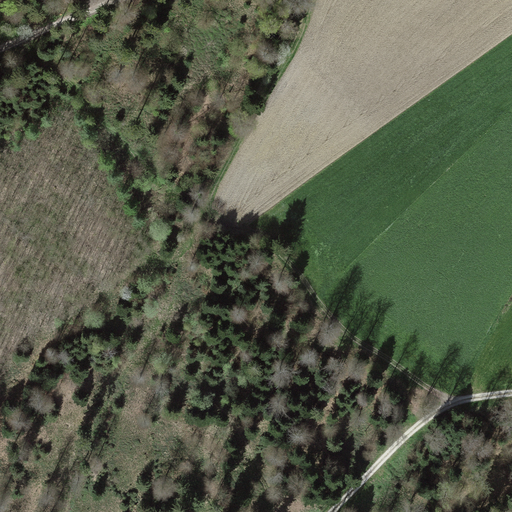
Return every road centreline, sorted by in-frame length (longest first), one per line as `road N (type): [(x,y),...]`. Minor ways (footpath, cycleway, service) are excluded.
road 1 (track): [(15,37),(159,178),(291,269),(450,404)]
road 2 (track): [(209,211),(315,0)]
road 3 (track): [(511,393),(450,404),(408,430),(328,511)]
